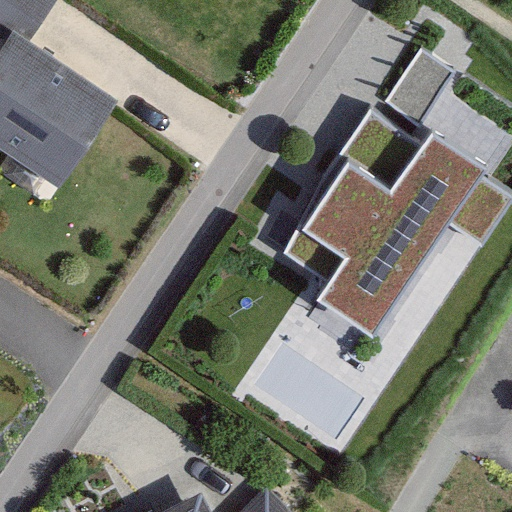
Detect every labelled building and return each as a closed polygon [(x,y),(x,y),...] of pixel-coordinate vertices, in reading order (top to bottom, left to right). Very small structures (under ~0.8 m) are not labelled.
[(54,0),(5,0),(39,22),(54,0)] [(123,105),(19,35),(0,62),(0,141),(67,187),(123,105)] [(419,110),(451,61),(422,42),(390,92),(419,110)] [(317,259),(293,295),(359,337),(466,171),(402,129),(361,192),(321,166),(278,234),(317,259)] [(235,511),(232,505),(216,511),(292,511),(275,497),(262,511),(235,511)]
